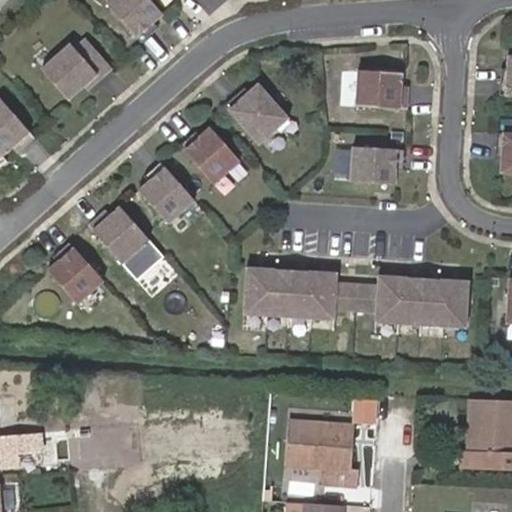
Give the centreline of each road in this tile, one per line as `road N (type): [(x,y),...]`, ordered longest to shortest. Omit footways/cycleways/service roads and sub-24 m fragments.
road 1 (residential): [(0,238),(243,22),(459,3)]
road 2 (residential): [(459,3),(453,173),(487,218),(511,220)]
